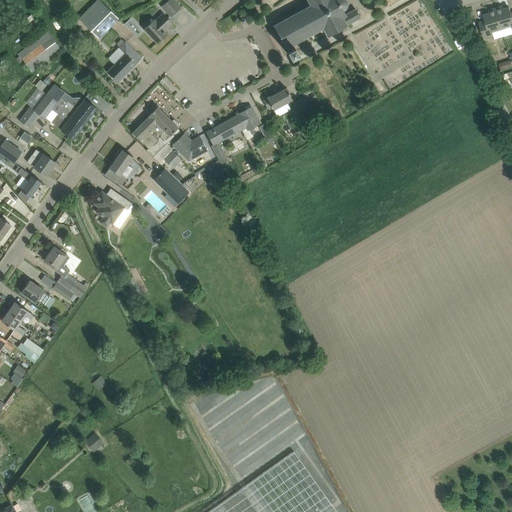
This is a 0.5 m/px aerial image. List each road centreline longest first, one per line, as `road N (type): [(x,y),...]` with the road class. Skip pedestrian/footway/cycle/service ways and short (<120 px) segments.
road 1 (tertiary): [(0,272),(114,117),(231,0)]
road 2 (unclassified): [(511,130),(444,6)]
